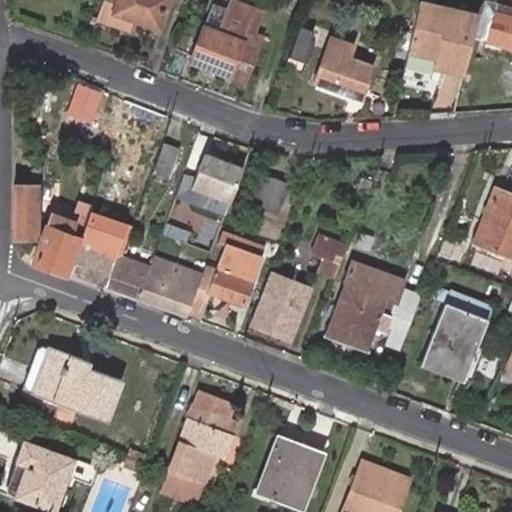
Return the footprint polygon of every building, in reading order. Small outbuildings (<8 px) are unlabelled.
[(100,0),(93,18),(129,31),(133,20),(154,28),(164,0),(100,0)] [(242,28),(251,3),(243,0),(227,0),(225,8),(215,5),(207,27),(202,25),(189,60),(245,81),(253,58),(232,51),(235,44),(253,51),(259,34),(242,28)] [(477,12),(425,0),(416,0),(404,49),(432,56),(430,65),(463,72),(477,13),(477,12)] [(490,12),(510,16),(511,7),(511,3),(495,0),(480,0),(477,12),(477,13),(472,39),(483,41),(490,12)] [(511,16),(510,16),(490,12),(483,41),(511,48),(511,16)] [(312,33),(298,28),(290,51),(304,56),(312,33)] [(341,43),(320,36),(305,80),(352,94),(362,63),(337,54),(341,43)] [(422,114),(454,114),(459,92),(453,92),(444,90),(446,81),(432,78),(422,114)] [(77,154),(93,114),(98,102),(83,96),(62,148),(77,154)] [(128,128),(93,114),(77,154),(105,165),(111,168),(128,128)] [(174,145),(158,139),(147,169),(162,175),(174,145)] [(229,201),(241,168),(203,153),(190,186),(229,201)] [(290,182),(263,171),(251,203),(279,213),(290,182)] [(41,177),(42,204),(51,203),(51,177),(41,177)] [(511,188),(487,181),(484,191),(511,200),(511,188)] [(38,183),(15,182),(13,234),(36,235),(38,183)] [(511,253),(511,200),(484,191),(465,243),(510,259),(511,253)] [(51,213),(33,258),(64,269),(88,208),(78,204),(74,212),(71,221),(51,213)] [(54,204),(51,213),(71,221),(74,212),(54,204)] [(88,208),(64,269),(101,283),(113,252),(122,229),(107,223),(99,244),(82,238),(93,210),(88,208)] [(218,269),(205,264),(202,274),(189,306),(203,311),(209,293),(246,307),(262,259),(250,255),(255,241),(219,227),(214,240),(227,245),(218,269)] [(318,270),(334,276),(345,247),(329,241),(330,239),(316,234),(310,251),(323,256),(318,270)] [(301,241),(287,236),(278,262),(292,267),(301,241)] [(101,283),(138,297),(149,264),(113,252),(101,283)] [(189,306),(202,274),(152,255),(149,264),(138,297),(186,314),(189,306)] [(376,327),(387,331),(383,340),(396,345),(414,293),(403,289),(407,278),(351,259),(324,333),(367,349),(376,327)] [(308,288),(272,275),(254,326),(290,339),(308,288)] [(419,354),(464,370),(487,304),(430,284),(421,308),(433,312),(419,354)] [(53,347),(36,394),(110,421),(125,378),(93,366),(95,362),(53,347)] [(461,380),(464,370),(419,354),(415,364),(461,380)] [(386,361),(376,358),(369,376),(379,379),(386,361)] [(224,394),(197,385),(192,398),(191,398),(164,468),(201,481),(213,450),(223,453),(232,430),(222,426),(228,411),(219,408),(224,394)] [(297,511),(319,452),(272,435),(251,494),(297,511)] [(30,472),(20,500),(54,511),(60,511),(79,461),(27,442),(18,467),(30,472)] [(395,511),(407,480),(361,462),(341,511),(395,511)] [(15,498),(20,500),(30,472),(18,467),(11,488),(15,498)] [(194,499),(201,481),(164,468),(157,485),(194,499)]
